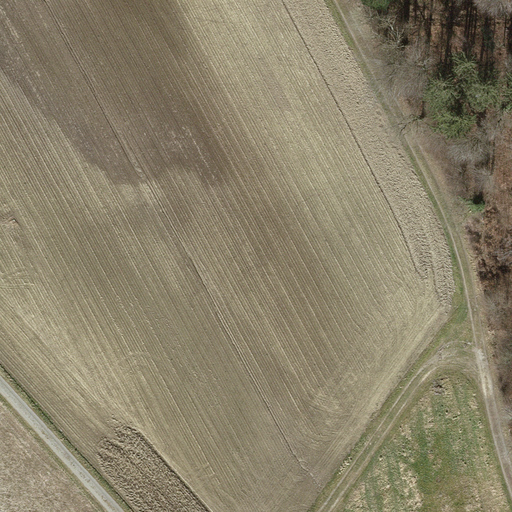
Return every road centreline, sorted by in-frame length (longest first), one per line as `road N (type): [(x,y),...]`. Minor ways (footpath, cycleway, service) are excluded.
road 1 (track): [(339,0),(463,250),(484,365)]
road 2 (track): [(325,511),(435,363),(451,353),(484,365)]
road 3 (track): [(118,511),(0,381)]
road 4 (track): [(484,365),(511,482)]
